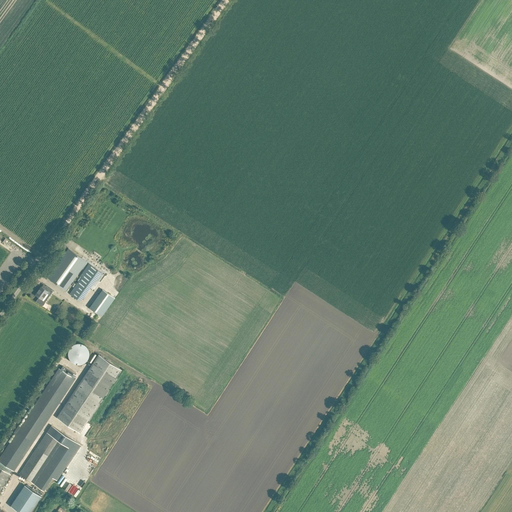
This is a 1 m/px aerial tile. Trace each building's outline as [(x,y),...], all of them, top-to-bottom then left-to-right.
[(66,291),(87,262),(69,248),(48,277),(66,291)] [(81,301),(101,272),(90,264),(80,277),(82,278),(71,294),(81,301)] [(45,302),(50,295),(48,294),(51,290),(46,285),(44,288),(41,286),(35,294),(39,297),(36,301),(41,305),(44,300),(45,302)] [(103,289),(90,307),(102,316),(115,298),(103,289)] [(67,348),(74,366),(91,359),(84,341),(67,348)] [(99,354),(57,417),(80,432),(122,369),(99,354)] [(0,490),(7,481),(14,470),(76,377),(74,376),(76,374),(63,366),(61,370),(59,369),(21,426),(19,424),(14,432),(16,434),(0,457),(0,490)] [(52,425),(48,431),(19,473),(43,490),(52,477),(57,480),(81,445),(52,425)] [(20,511),(30,511),(41,496),(25,485),(11,505),(20,511)]
